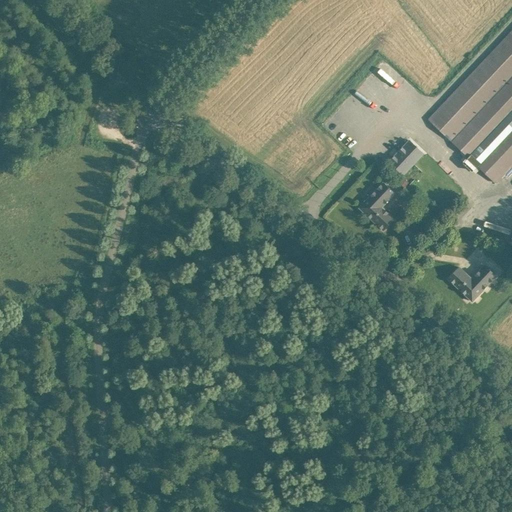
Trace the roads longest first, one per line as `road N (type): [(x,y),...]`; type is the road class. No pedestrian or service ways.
road 1 (tertiary): [(511,368),(153,111)]
road 2 (unclassified): [(108,511),(98,302),(153,111)]
road 3 (tertiary): [(153,111),(60,0)]
